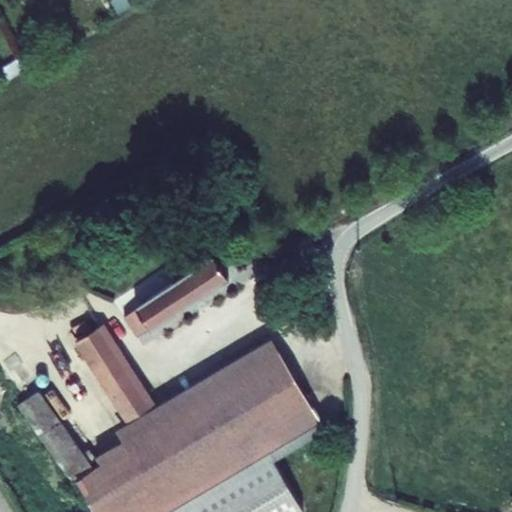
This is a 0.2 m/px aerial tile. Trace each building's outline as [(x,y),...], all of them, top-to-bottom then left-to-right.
[(165,322),(242,274),(229,253),(151,300),(165,322)] [(293,346),(297,343),(315,332),(287,288),(265,302),(293,346)] [(84,343),(137,424),(163,407),(112,326),(108,328),(103,321),(88,329),(93,337),(84,343)] [(82,489),(96,511),(109,511),(203,466),(305,399),(269,341),(163,407),(137,424),(117,436),(124,450),(104,461),(111,473),(82,489)] [(102,470),(53,392),(30,406),(79,484),(102,470)] [(173,511),(320,421),(305,399),(203,466),(109,511),(173,511)]
